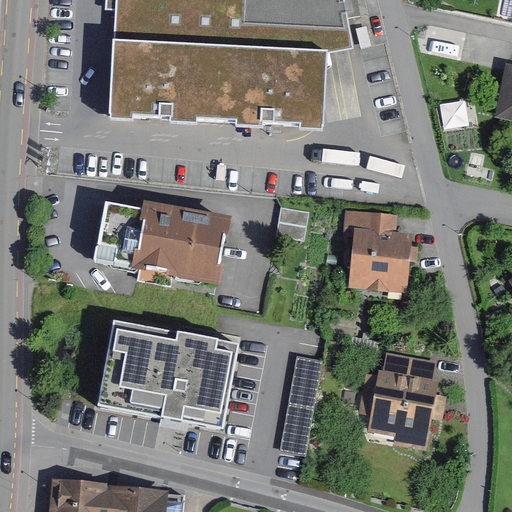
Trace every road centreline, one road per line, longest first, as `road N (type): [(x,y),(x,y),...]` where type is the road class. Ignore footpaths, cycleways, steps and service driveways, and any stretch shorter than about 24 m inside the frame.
road 1 (primary): [(22,0),(9,149),(4,422)]
road 2 (residential): [(3,443),(200,479),(319,511)]
road 3 (residential): [(473,511),(480,393),(438,196)]
road 4 (residential): [(438,196),(388,0)]
